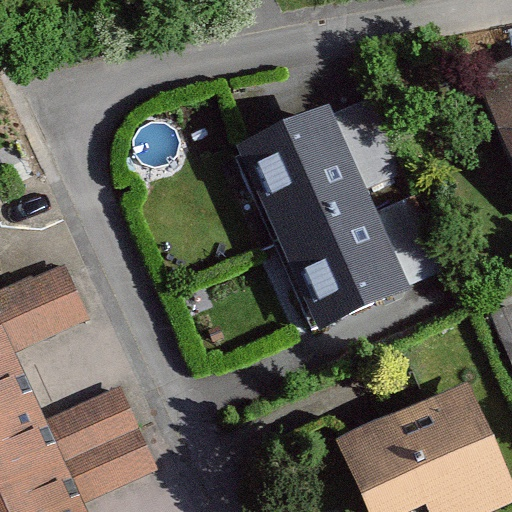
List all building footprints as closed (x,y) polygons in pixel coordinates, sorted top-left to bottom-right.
[(511,65),(477,80),(511,166),(511,65)] [(228,153),(314,334),(403,292),(318,111),(228,153)] [(0,342),(8,359),(82,326),(58,274),(0,299),(0,342)] [(511,308),(488,317),(511,381),(511,308)] [(0,511),(77,511),(76,509),(57,468),(39,428),(8,359),(0,342),(0,511)] [(336,448),(364,511),(485,511),(511,500),(511,496),(463,390),(336,448)] [(57,468),(131,436),(112,395),(39,428),(57,468)] [(131,436),(57,468),(76,509),(149,475),(131,436)]
